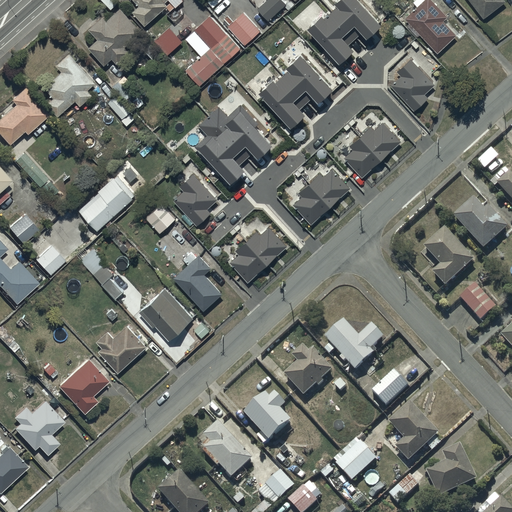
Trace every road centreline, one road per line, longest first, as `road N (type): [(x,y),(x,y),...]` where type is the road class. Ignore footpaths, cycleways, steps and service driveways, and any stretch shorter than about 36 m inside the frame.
road 1 (residential): [(85,480),(346,238)]
road 2 (residential): [(511,419),(346,238)]
road 3 (residential): [(346,238),(511,91)]
